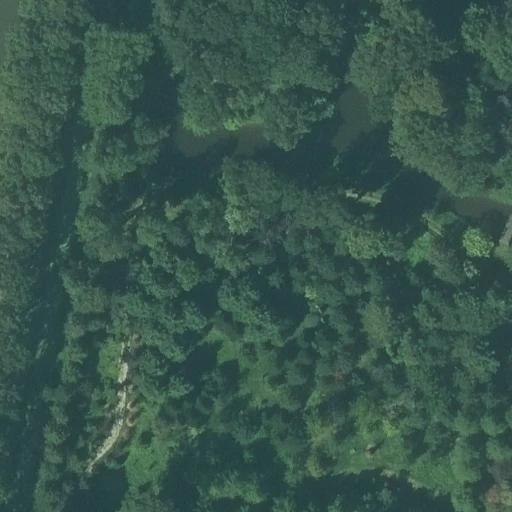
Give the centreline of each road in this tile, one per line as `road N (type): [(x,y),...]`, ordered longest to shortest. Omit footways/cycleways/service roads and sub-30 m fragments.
road 1 (unclassified): [(50,0),(0,283)]
road 2 (track): [(511,501),(475,504),(374,470),(341,471),(299,491)]
road 3 (track): [(297,0),(288,38),(250,79),(216,90),(178,62),(137,77)]
